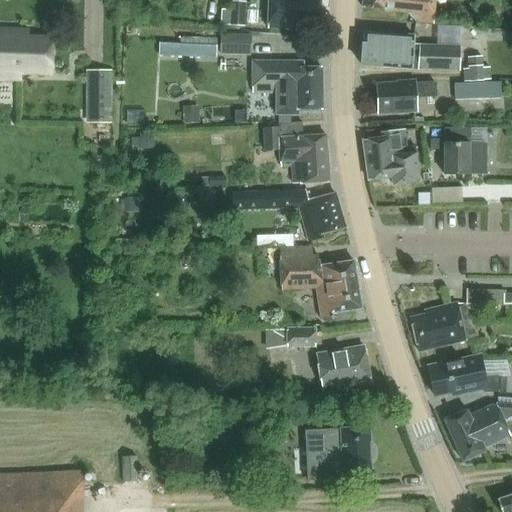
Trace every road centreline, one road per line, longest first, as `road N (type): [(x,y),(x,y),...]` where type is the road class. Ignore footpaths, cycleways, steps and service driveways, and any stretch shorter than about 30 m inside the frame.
road 1 (tertiary): [(457,511),(380,310),(365,247)]
road 2 (tertiary): [(365,247),(346,142),(343,0)]
road 3 (residential): [(511,246),(365,247)]
